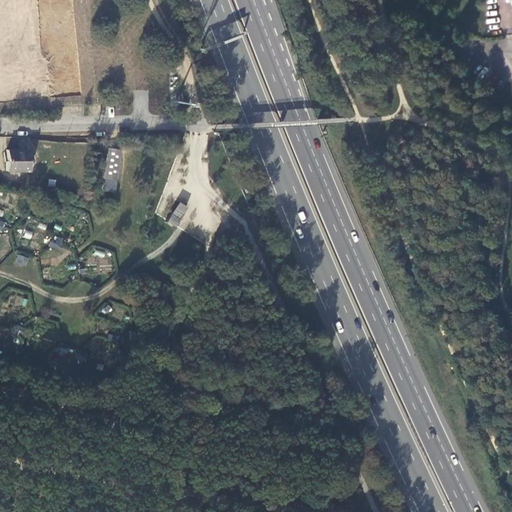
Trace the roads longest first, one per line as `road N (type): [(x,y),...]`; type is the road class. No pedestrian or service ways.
road 1 (trunk): [(215,0),(338,302),(437,511)]
road 2 (trunk): [(468,511),(248,0)]
road 3 (unclassified): [(201,124),(0,124)]
